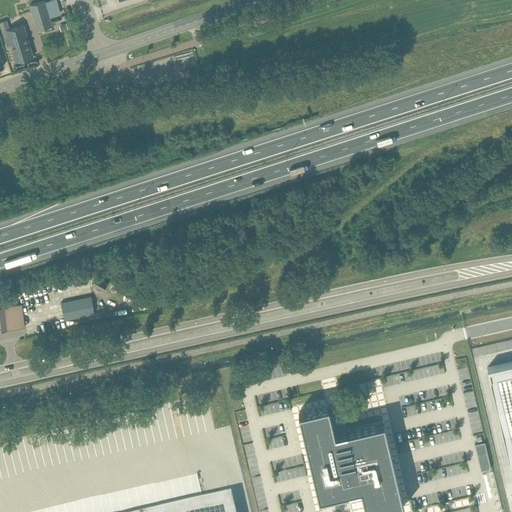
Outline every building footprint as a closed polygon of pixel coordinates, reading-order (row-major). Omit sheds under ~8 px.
[(35,24),(50,19),(44,0),(30,5),(35,24)] [(30,47),(26,33),(24,24),(9,29),(6,20),(0,21),(0,22),(7,46),(11,45),(16,61),(33,56),(30,47)] [(61,31),(68,29),(66,23),(59,25),(61,31)] [(107,283),(96,276),(92,283),(103,290),(107,283)] [(92,297),(60,302),(62,317),(94,313),(92,297)] [(0,330),(24,328),(21,305),(4,307),(5,315),(0,315),(0,330)] [(475,357),(489,353),(486,345),(472,349),(475,357)] [(511,361),(487,368),(488,371),(489,370),(490,375),(489,375),(511,473),(511,361)] [(366,511),(382,511),(403,507),(383,422),(347,430),(347,431),(334,434),(328,405),(298,412),(319,498),(361,488),(366,511)] [(472,442),(478,469),(492,466),(486,439),(472,442)] [(178,511),(233,511),(231,500),(178,511)]
